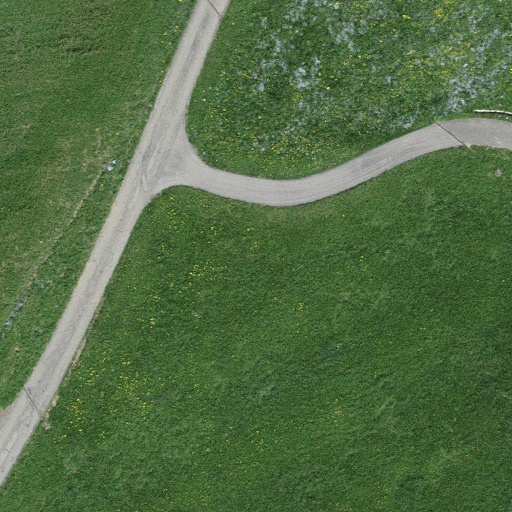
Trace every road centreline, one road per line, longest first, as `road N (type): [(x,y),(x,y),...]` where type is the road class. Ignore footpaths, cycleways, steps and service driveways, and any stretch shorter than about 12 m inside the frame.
road 1 (unclassified): [(0,458),(155,152),(219,0)]
road 2 (track): [(155,152),(213,181),(296,192),(409,143),(454,132),(511,136)]
